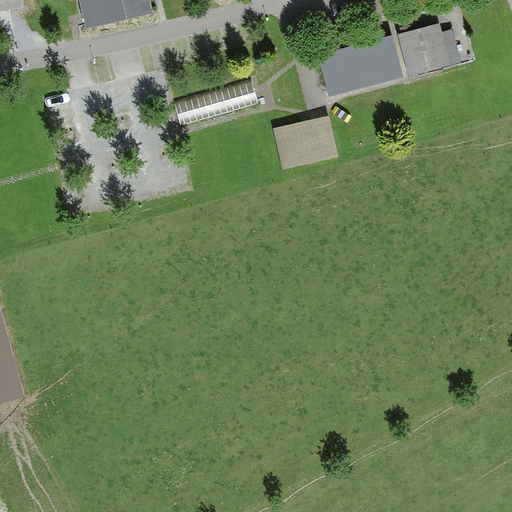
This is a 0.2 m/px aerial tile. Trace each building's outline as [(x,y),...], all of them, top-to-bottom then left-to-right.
[(0,0),(0,13),(24,9),(22,0),(0,0)] [(78,0),(85,29),(153,13),(150,0),(78,0)] [(432,17),(316,50),(329,95),(445,62),(432,17)] [(176,99),(183,124),(260,103),(254,78),(176,99)] [(340,152),(323,108),(268,129),(285,172),(340,152)] [(0,403),(25,396),(0,310),(0,403)]
